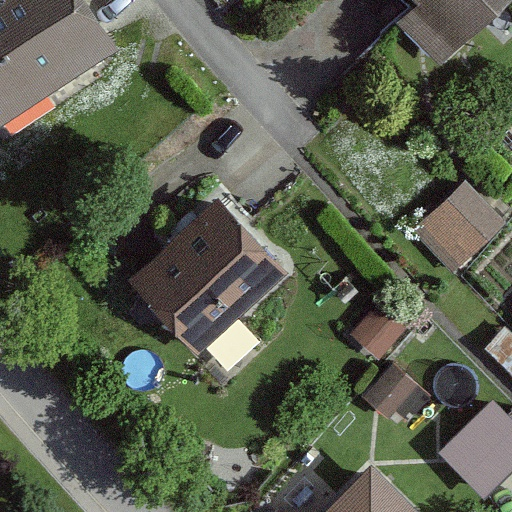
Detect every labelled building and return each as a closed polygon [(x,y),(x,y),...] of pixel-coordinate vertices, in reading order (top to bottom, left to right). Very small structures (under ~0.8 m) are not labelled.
[(0,0),(0,121),(112,44),(81,0),(0,0)] [(399,22),(443,61),(497,0),(417,0),(418,1),(399,22)] [(416,233),(454,270),(498,224),(460,187),(416,233)] [(128,275),(197,355),(289,276),(220,196),(128,275)] [(349,335),(377,358),(402,325),(374,303),(349,335)] [(415,382),(390,364),(364,401),(389,418),(415,382)] [(439,452),(481,494),(511,463),(511,427),(489,403),(439,452)] [(312,511),(419,511),(365,459),(312,511)]
